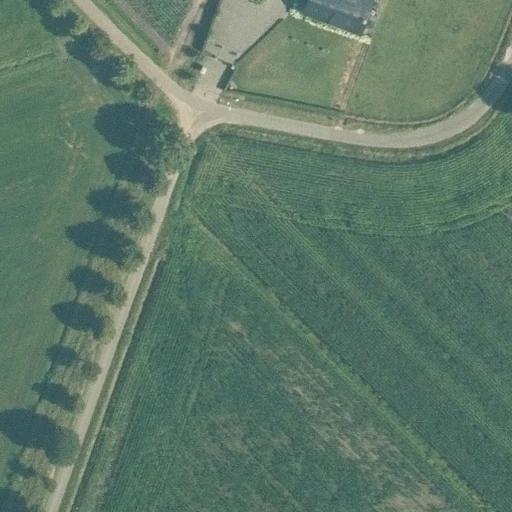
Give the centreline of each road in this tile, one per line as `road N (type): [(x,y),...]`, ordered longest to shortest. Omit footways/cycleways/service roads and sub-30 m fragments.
road 1 (unclassified): [(50,511),(195,104)]
road 2 (unclassified): [(195,104),(385,142),(426,140),(469,120),(511,60)]
road 3 (unclassified): [(195,104),(80,0)]
